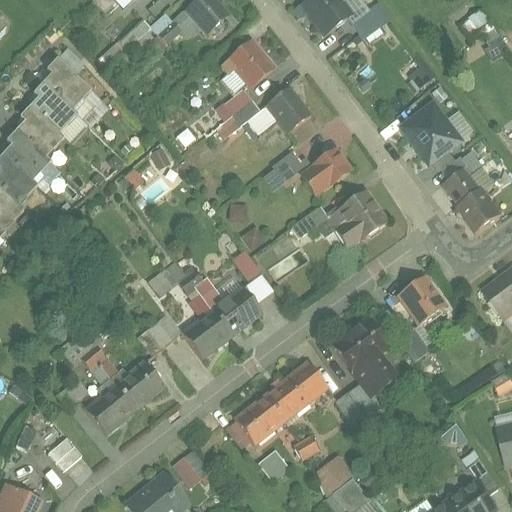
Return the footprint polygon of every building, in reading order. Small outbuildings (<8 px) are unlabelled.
[(194,26),(206,39),(230,18),(214,0),(199,0),(170,25),(181,37),(194,26)] [(311,0),(298,10),(323,40),(344,23),(334,11),(347,0),(311,0)] [(377,5),(351,26),(364,41),(389,20),(377,5)] [(473,30),(484,22),(476,10),(465,18),(473,30)] [(0,41),(9,32),(0,24),(0,41)] [(166,50),(181,37),(170,25),(156,38),(166,50)] [(252,43),(220,70),(227,78),(232,74),(248,93),(275,71),(252,43)] [(89,95),(56,63),(45,74),(49,79),(32,97),(36,101),(17,121),(22,126),(3,145),(9,150),(0,159),(0,231),(4,235),(24,215),(18,209),(36,191),(31,186),(49,167),(44,162),(62,143),(56,138),(74,120),(70,115),(89,95)] [(258,116),(247,124),(257,138),(276,124),(286,138),(311,120),(291,92),(258,116)] [(250,105),(241,94),(223,108),(231,119),(250,105)] [(433,104),(397,130),(427,171),(463,144),(433,104)] [(258,116),(250,105),(231,119),(239,130),(247,124),(258,116)] [(299,179),(314,200),(352,173),(336,152),(299,179)] [(293,154),(270,171),(282,187),(305,170),(293,154)] [(437,176),(444,186),(463,173),(474,165),(467,155),(437,176)] [(455,210),(475,238),(501,220),(480,191),(478,193),(463,173),(444,186),(442,188),(457,209),(455,210)] [(389,225),(366,194),(327,223),(319,229),(334,249),(339,245),(348,256),(389,225)] [(327,223),(319,211),(290,231),(298,243),(319,229),(327,223)] [(247,252),(261,241),(251,228),(237,240),(247,252)] [(244,254),(232,263),(248,285),(260,276),(244,254)] [(154,299),(184,279),(174,263),(144,283),(154,299)] [(511,271),(479,296),(501,326),(511,318),(511,271)] [(446,308),(426,279),(395,300),(416,330),(420,326),(446,308)] [(181,334),(202,363),(263,319),(241,289),(223,302),(207,280),(192,290),(199,300),(189,307),(199,321),(181,334)] [(365,319),(327,347),(348,376),(351,375),(360,387),(369,399),(372,397),(395,380),(377,356),(387,349),(365,319)] [(160,323),(149,331),(165,352),(175,344),(160,323)] [(416,330),(398,342),(414,364),(429,353),(426,349),(433,344),(420,326),(416,330)] [(137,340),(152,361),(165,352),(149,331),(137,340)] [(83,411),(105,439),(165,390),(142,363),(83,411)] [(328,391),(306,364),(232,421),(254,449),(328,391)] [(51,394),(68,413),(88,396),(71,377),(51,394)] [(360,387),(347,397),(364,420),(367,426),(384,414),(372,397),(369,399),(360,387)] [(347,397),(334,406),(351,430),(364,420),(347,397)] [(511,431),(501,434),(509,473),(511,472),(511,431)] [(61,475),(82,457),(65,437),(44,455),(61,475)] [(297,463),(315,455),(311,445),(293,453),(297,463)] [(269,485),(286,473),(272,452),(255,464),(269,485)] [(334,458),(310,475),(325,495),(349,478),(334,458)] [(183,461),(172,470),(189,492),(201,483),(183,461)] [(162,474),(123,507),(126,511),(187,511),(191,509),(162,474)] [(321,501),(330,511),(342,511),(343,511),(342,511),(349,511),(363,501),(346,481),(321,501)] [(503,511),(483,483),(440,511),(503,511)] [(0,493),(0,511),(39,511),(44,503),(4,486),(0,493)]
